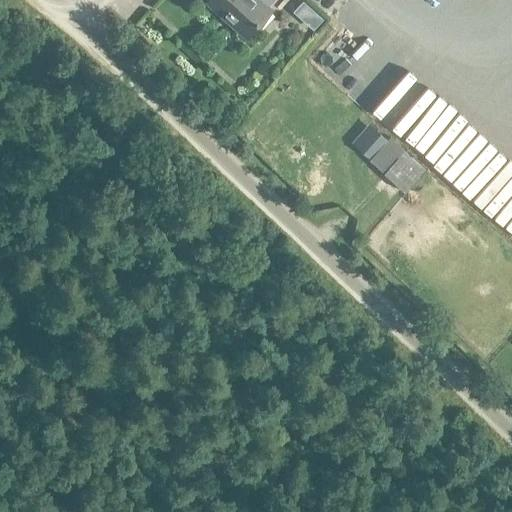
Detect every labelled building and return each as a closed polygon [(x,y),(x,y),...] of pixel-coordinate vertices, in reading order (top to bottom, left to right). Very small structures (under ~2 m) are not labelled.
[(258,0),(211,0),(210,2),(246,34),(268,9),(258,0)] [(301,0),(326,25),(333,18),(314,0),(301,0)] [(359,27),(376,9),(367,0),(362,0),(348,15),(359,27)] [(369,158),(387,139),(369,124),(352,142),(369,158)] [(425,169),(390,136),(387,139),(369,158),(368,159),(384,173),(404,192),(418,177),(425,169)]
